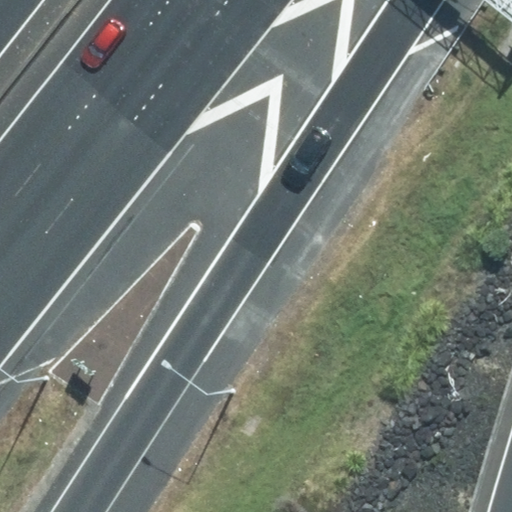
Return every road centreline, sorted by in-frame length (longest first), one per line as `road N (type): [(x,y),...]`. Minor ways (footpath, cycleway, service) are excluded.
road 1 (motorway): [(415,0),(71,511)]
road 2 (motorway): [(171,0),(0,217)]
